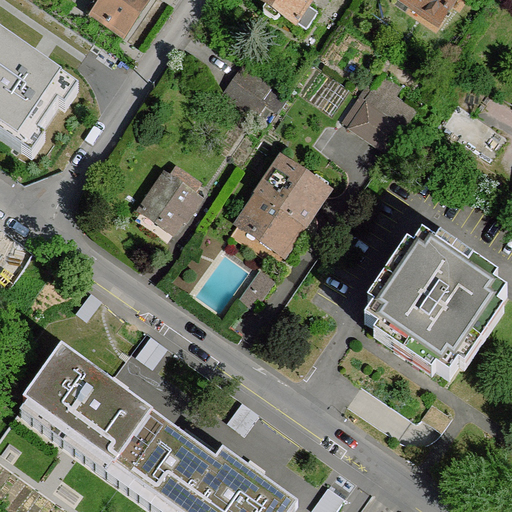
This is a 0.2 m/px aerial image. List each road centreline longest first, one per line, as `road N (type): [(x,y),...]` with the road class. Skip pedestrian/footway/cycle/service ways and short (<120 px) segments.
road 1 (residential): [(45,227),(444,511)]
road 2 (residential): [(45,227),(201,0)]
